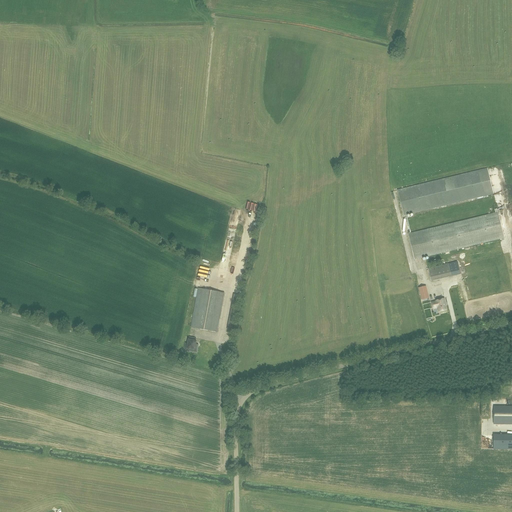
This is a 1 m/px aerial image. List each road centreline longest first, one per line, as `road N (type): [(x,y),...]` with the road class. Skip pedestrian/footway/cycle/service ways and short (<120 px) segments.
road 1 (unclassified): [(237,511),(235,425),(246,395),(511,323)]
road 2 (unknown): [(239,404),(219,346),(230,284),(206,278)]
